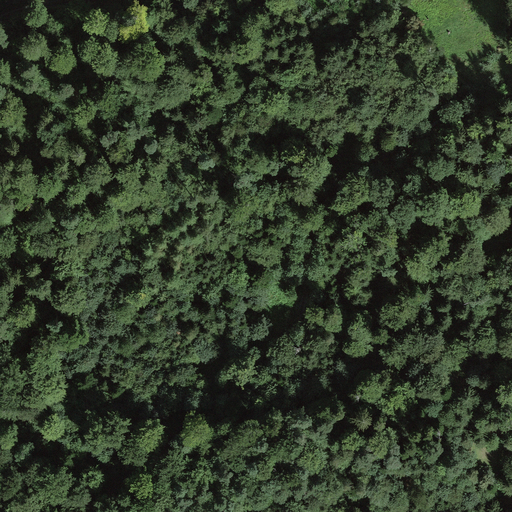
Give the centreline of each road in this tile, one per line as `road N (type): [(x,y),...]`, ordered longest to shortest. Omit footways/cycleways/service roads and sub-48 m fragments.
road 1 (track): [(85,511),(293,330),(317,217),(334,188),(379,154),(511,97)]
road 2 (track): [(334,188),(374,209),(441,265),(511,278)]
